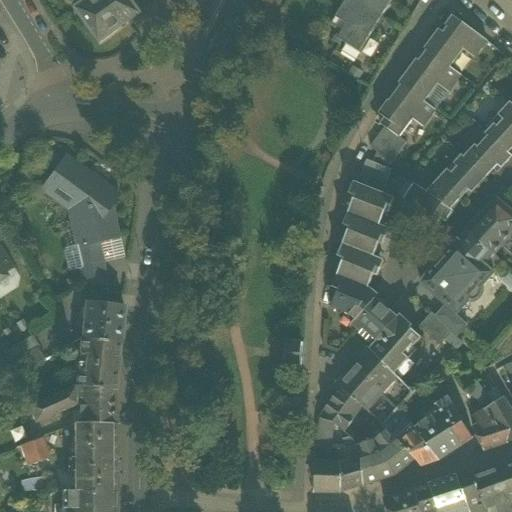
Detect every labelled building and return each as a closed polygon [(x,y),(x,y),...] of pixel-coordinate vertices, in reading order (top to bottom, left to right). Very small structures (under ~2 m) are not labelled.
[(89,0),(77,9),(100,42),(139,14),(129,0),(89,0)] [(348,0),(331,27),(343,34),(338,41),(347,46),(343,53),(356,61),(382,19),(393,0),(348,0)] [(453,17),(427,52),(450,69),(451,69),(464,51),(475,59),(487,42),(453,17)] [(427,52),(401,87),(425,104),(438,86),(449,94),(462,77),(451,69),(450,69),(427,52)] [(436,112),(425,104),(401,87),(382,112),(385,114),(378,124),(385,129),(399,139),(413,121),(423,129),(436,112)] [(511,106),(511,107),(486,134),(508,155),(509,154),(511,150),(511,106)] [(370,149),(392,165),(407,145),(399,139),(385,129),(370,149)] [(486,134),(464,159),(486,179),(498,166),(501,170),(511,158),(511,157),(509,154),(508,155),(486,134)] [(461,156),(438,181),(460,201),(469,192),(472,195),(486,179),(464,159),(461,156)] [(68,211),(76,246),(65,249),(63,253),(67,270),(70,272),(79,270),(103,263),(98,243),(117,239),(116,233),(117,233),(115,221),(113,222),(109,208),(118,196),(64,157),(40,190),(68,211)] [(357,185),(382,195),(392,171),(367,161),(357,185)] [(455,206),(460,201),(438,181),(427,193),(414,185),(403,203),(426,217),(422,223),(435,231),(442,220),(446,223),(453,212),(450,210),(453,205),(455,206)] [(352,197),(357,185),(354,183),(349,196),(352,197)] [(348,215),(352,217),(352,216),(380,227),(385,214),(391,198),(382,195),(357,185),(352,197),(346,214),(348,215)] [(391,198),(385,214),(389,215),(395,199),(391,198)] [(467,232),(495,256),(511,235),(511,212),(497,200),(467,232)] [(343,246),(346,248),(346,247),(374,258),(380,245),(386,229),(380,227),(352,216),(352,217),(347,228),(340,245),(343,246)] [(389,230),(386,229),(380,245),(383,246),(389,230)] [(467,232),(458,241),(493,273),(502,263),(495,256),(467,232)] [(119,238),(117,239),(98,243),(103,263),(123,259),(119,238)] [(484,286),(495,274),(493,273),(458,241),(420,283),(445,306),(457,316),(468,304),(477,302),(482,297),(484,286)] [(338,258),(341,259),(346,248),(343,246),(338,258)] [(337,277),(341,279),(341,278),(368,290),(369,289),(374,276),(380,260),(374,258),(346,247),(346,248),(341,259),(335,276),(337,277)] [(0,281),(2,280),(0,277),(12,269),(0,250),(0,281)] [(380,260),(374,276),(378,278),(384,262),(380,260)] [(79,270),(80,284),(105,282),(103,263),(79,270)] [(370,289),(369,289),(368,290),(341,278),(341,279),(336,290),(329,308),(351,316),(356,321),(376,299),(368,293),(370,289)] [(368,293),(376,299),(378,296),(372,290),(370,289),(368,293)] [(385,307),(376,299),(356,321),(351,326),(358,332),(361,334),(363,331),(385,307)] [(84,303),(81,340),(119,344),(123,307),(84,303)] [(457,316),(445,306),(435,317),(452,333),(457,338),(468,326),(457,316)] [(389,310),(385,307),(363,331),(368,335),(372,339),(394,314),(389,310)] [(419,328),(440,347),(452,333),(435,317),(432,313),(419,328)] [(370,350),(394,376),(409,360),(404,355),(412,346),(414,348),(422,339),(411,329),(409,328),(407,330),(398,321),(400,319),(399,318),(398,318),(394,314),(372,339),(376,343),(370,350)] [(401,316),(399,318),(400,319),(398,321),(407,330),(409,328),(411,329),(413,327),(401,316)] [(511,333),(511,335),(496,352),(504,360),(511,356),(511,333)] [(32,336),(12,347),(18,359),(36,348),(38,347),(32,336)] [(79,340),(74,388),(79,389),(114,393),(119,344),(81,340),(79,340)] [(300,368),(302,368),(302,355),(303,344),(301,344),(290,343),(288,354),(286,367),(300,368)] [(26,372),(18,359),(12,347),(0,353),(0,354),(13,379),(26,372)] [(18,359),(26,372),(44,361),(36,348),(18,359)] [(396,378),(394,376),(370,350),(338,388),(341,390),(362,408),(366,411),(381,395),(396,378)] [(457,381),(467,394),(469,392),(469,391),(475,386),(473,387),(466,373),(459,379),(458,378),(456,379),(457,381)] [(398,411),(412,397),(411,396),(412,395),(396,378),(381,395),(398,411)] [(469,392),(485,411),(493,406),(476,387),(475,386),(469,391),(469,392)] [(74,401),(78,401),(79,389),(74,388),(28,409),(34,424),(74,406),(74,401)] [(78,401),(78,425),(114,426),(114,393),(79,389),(78,401)] [(412,397),(424,407),(430,401),(418,389),(412,395),(411,396),(412,397)] [(344,433),(362,408),(341,390),(320,418),(334,422),(334,423),(333,424),(344,433)] [(435,406),(442,414),(454,406),(448,397),(436,406),(435,406)] [(504,399),(493,406),(485,411),(488,413),(508,443),(511,441),(511,411),(504,399)] [(424,407),(435,420),(442,415),(442,414),(435,406),(436,406),(430,401),(424,407)] [(473,439),(454,406),(442,414),(442,415),(462,447),(473,439)] [(485,451),(508,443),(488,413),(485,411),(474,418),(478,425),(473,429),(476,435),(485,451)] [(439,461),(462,447),(442,415),(435,420),(417,431),(439,461)] [(320,420),(316,449),(327,449),(331,449),(333,424),(334,423),(334,422),(320,418),(320,419),(320,420)] [(73,426),(73,494),(114,494),(114,426),(78,425),(73,425),(73,426)] [(421,467),(439,461),(417,431),(400,443),(416,460),(421,467)] [(395,476),(416,460),(400,443),(389,432),(377,442),(358,449),(363,458),(363,487),(395,476)] [(342,450),(341,465),(363,458),(358,449),(352,439),(351,438),(343,440),(346,449),(342,450)] [(20,447),(26,467),(49,460),(41,439),(20,447)] [(327,449),(326,464),(341,465),(342,450),(331,449),(327,449)] [(363,487),(363,458),(341,465),(342,493),(363,487)] [(511,511),(511,462),(495,469),(508,502),(511,511)] [(342,493),(341,465),(326,464),(315,463),(315,464),(315,493),(342,493)] [(473,477),(487,510),(496,507),(508,502),(495,469),(474,477),(473,477)] [(473,475),(457,480),(470,511),(488,511),(487,510),(473,477),(474,477),(473,475)] [(470,511),(457,480),(457,478),(430,487),(438,511),(470,511)] [(438,511),(430,487),(415,491),(421,511),(438,511)] [(387,511),(421,511),(415,491),(384,501),(384,502),(387,511)] [(61,494),(61,506),(61,511),(113,511),(114,494),(73,494),(61,494)] [(511,511),(508,502),(496,507),(497,511),(511,511)]
